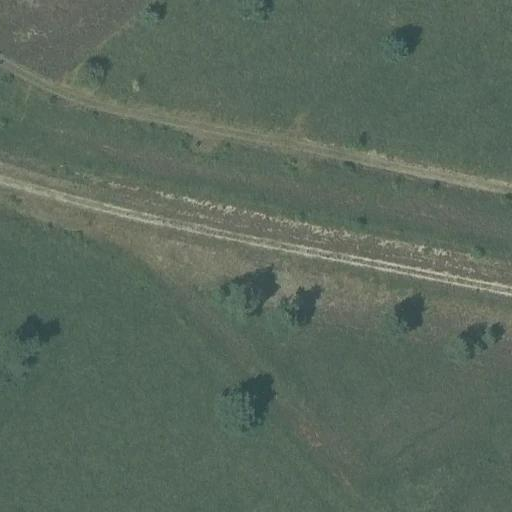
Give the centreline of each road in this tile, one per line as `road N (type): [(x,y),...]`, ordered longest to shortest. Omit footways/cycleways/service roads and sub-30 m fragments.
road 1 (track): [(0,61),(53,91),(113,109),(511,193)]
road 2 (track): [(511,291),(116,212),(0,179)]
